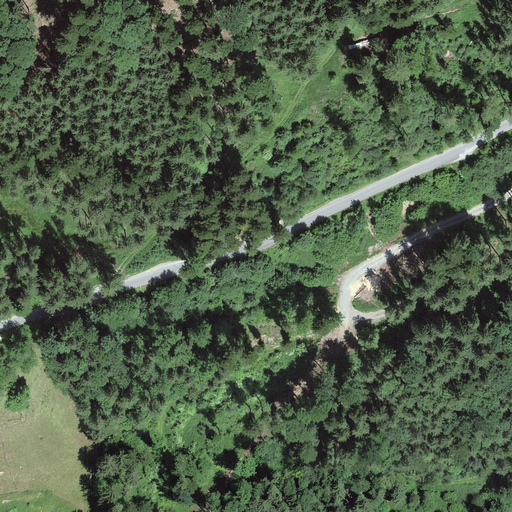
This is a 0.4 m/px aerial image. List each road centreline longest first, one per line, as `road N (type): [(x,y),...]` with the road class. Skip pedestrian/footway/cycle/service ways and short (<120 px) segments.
road 1 (track): [(354,314),(175,395),(158,429),(163,448),(182,461),(269,483),(352,467),(469,482),(511,466)]
road 2 (tertiary): [(0,326),(290,229),(511,121)]
road 3 (track): [(511,191),(364,268),(345,282),(344,300),(354,314),(380,316),(431,297),(511,291)]
